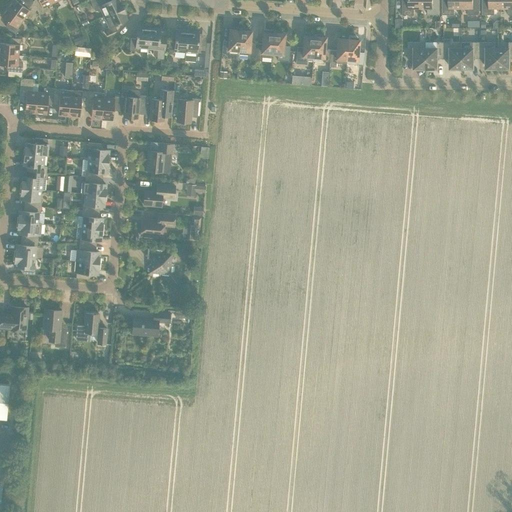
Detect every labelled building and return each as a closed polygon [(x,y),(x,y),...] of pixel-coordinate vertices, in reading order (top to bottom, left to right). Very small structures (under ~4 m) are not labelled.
[(9,6),(8,8),(24,20),(27,15),(31,18),(37,10),(33,2),(32,0),(19,0),(18,2),(15,0),(11,0),(9,4),(9,6)] [(36,0),(33,2),(37,10),(39,15),(49,10),(47,6),(52,4),(50,0),(36,0)] [(89,0),(91,3),(95,12),(97,11),(99,12),(101,11),(104,17),(123,8),(120,3),(119,3),(117,0),(89,0)] [(421,8),(420,0),(408,0),(409,0),(402,0),(402,15),(414,15),(414,8),(421,8)] [(420,0),(421,8),(427,8),(428,15),(439,15),(439,0),(433,0),(432,0),(420,0)] [(461,8),(460,0),(448,0),(449,0),(442,0),(442,15),(454,15),(454,8),(461,8)] [(460,0),(461,8),(468,8),(468,15),(479,15),(479,0),(473,0),(472,0),(460,0)] [(501,8),(500,0),(488,0),(489,0),(482,0),(482,15),(494,15),(494,8),(501,8)] [(511,0),(500,0),(501,8),(508,8),(508,15),(511,14),(511,0)] [(24,20),(8,8),(6,10),(4,10),(0,15),(2,16),(1,17),(9,23),(6,27),(16,35),(19,30),(17,28),(24,20)] [(123,8),(104,17),(109,27),(104,30),(106,36),(117,31),(115,25),(127,20),(125,15),(126,14),(123,8)] [(147,49),(149,28),(138,27),(136,39),(131,39),(129,51),(136,51),(138,53),(140,53),(141,48),(147,49)] [(149,28),(147,49),(154,50),(153,55),(155,56),(157,56),(157,59),(164,60),(165,42),(159,41),(160,29),(149,28)] [(238,54),(241,29),(232,28),(232,30),(230,30),(229,42),(223,41),(222,54),(228,54),(228,58),(238,59),(238,54)] [(249,56),(255,57),(256,44),(250,43),(251,32),(249,32),(250,30),(241,29),(238,54),(249,55),(249,56)] [(169,42),(168,54),(175,55),(174,58),(185,59),(186,52),(188,31),(176,30),(175,43),(169,42)] [(185,59),(185,61),(197,62),(198,57),(203,57),(205,57),(206,43),(198,42),(199,33),(199,32),(188,31),(186,52),(185,59)] [(256,44),(255,57),(255,61),(261,61),(262,57),(272,58),(272,54),(274,32),(265,31),(265,33),(263,33),(262,44),(256,44)] [(274,32),(272,54),(278,54),(277,60),(289,61),(290,47),(284,46),(285,35),(283,34),(283,33),(274,32)] [(313,57),(315,35),(306,35),(306,36),(304,36),(303,48),(297,47),(296,63),(307,65),(307,60),(313,61),(313,57)] [(313,61),(323,62),(330,63),(331,50),(325,50),(326,38),(324,38),(324,36),(315,35),(313,57),(313,61)] [(336,63),(347,64),(347,60),(349,38),(340,37),(340,39),(338,39),(337,51),(331,50),(330,63),(329,67),(336,67),(336,63)] [(0,54),(19,56),(19,50),(22,50),(22,45),(22,39),(10,38),(10,44),(0,43),(0,54)] [(349,38),(347,60),(347,64),(357,65),(363,66),(364,53),(358,52),(359,41),(357,41),(358,39),(349,38)] [(444,43),(444,56),(450,56),(450,69),(462,69),(462,48),(451,48),(451,42),(450,42),(450,38),(444,38),(444,43)] [(480,42),(462,42),(462,48),(462,69),(473,69),(473,56),(480,56),(480,42)] [(480,42),(480,56),(486,56),(486,69),(498,69),(498,48),(492,48),(492,42),(480,42)] [(509,48),(498,48),(498,69),(509,69),(509,56),(511,55),(511,42),(509,42),(509,48)] [(426,69),(426,49),(420,49),(420,43),(408,43),(408,56),(414,56),(414,69),(426,69)] [(426,49),(426,69),(437,69),(437,56),(444,56),(444,43),(437,43),(437,49),(426,49)] [(74,56),(82,57),(83,48),(75,47),(74,56)] [(19,56),(0,54),(0,65),(8,66),(7,72),(22,73),(23,61),(18,61),(19,56)] [(301,77),(300,85),(309,85),(310,77),(301,77)] [(36,112),(38,92),(32,92),(33,80),(24,79),(20,81),(19,101),(26,101),(25,111),(26,111),(26,113),(32,114),(34,112),(36,112)] [(38,92),(36,112),(38,112),(40,114),(46,115),(46,113),(47,113),(48,103),(53,104),(55,89),(44,88),(44,93),(38,92)] [(55,88),(55,89),(53,104),(59,104),(58,114),(59,114),(59,116),(65,116),(67,115),(69,115),(71,95),(72,90),(55,88)] [(147,96),(140,96),(140,92),(138,90),(129,89),(127,91),(126,97),(125,105),(124,117),(137,119),(138,114),(145,115),(147,96)] [(71,95),(69,115),(71,115),(73,117),(79,118),(79,116),(80,116),(81,106),(86,106),(87,94),(88,92),(72,90),(71,95)] [(164,117),(171,117),(174,91),(160,90),(159,100),(152,99),(150,120),(163,121),(164,117)] [(87,94),(86,106),(92,107),(91,117),(92,117),(92,119),(98,119),(100,118),(102,118),(104,98),(104,93),(98,93),(88,92),(87,94)] [(104,98),(102,118),(104,118),(106,120),(112,120),(112,119),(113,119),(114,109),(120,109),(120,104),(121,97),(115,96),(114,99),(104,98)] [(197,118),(199,99),(192,98),(192,101),(179,100),(177,120),(190,121),(191,117),(197,118)] [(26,143),(25,154),(44,156),(48,156),(49,144),(47,144),(47,139),(35,138),(34,144),(26,143)] [(85,160),(89,160),(108,162),(109,151),(100,150),(101,144),(88,143),(88,149),(86,149),(85,160)] [(148,151),(146,171),(169,173),(171,153),(173,153),(173,146),(159,145),(159,151),(148,151)] [(201,146),(200,157),(208,158),(209,147),(201,146)] [(32,172),(44,173),(45,167),(43,166),(44,156),(25,154),(24,165),(32,166),(32,172)] [(86,170),(85,177),(98,178),(98,175),(103,175),(103,172),(107,173),(108,162),(89,160),(88,170),(86,170)] [(23,177),(22,188),(40,190),(44,190),(45,180),(47,180),(48,173),(44,173),(32,172),(31,178),(23,177)] [(86,194),(105,195),(106,184),(97,184),(98,178),(85,177),(84,183),(83,183),(82,194),(86,194)] [(143,205),(161,206),(162,197),(174,198),(175,186),(157,185),(156,192),(144,191),(143,205)] [(29,200),(29,206),(41,207),(42,200),(39,200),(40,190),(22,188),(21,199),(29,200)] [(82,210),(94,212),(95,206),(104,206),(105,195),(86,194),(85,204),(83,204),(82,210)] [(18,222),(37,223),(38,213),(40,213),(41,207),(29,206),(28,212),(19,211),(18,222)] [(194,207),(194,214),(202,215),(202,207),(194,207)] [(78,217),(77,227),(83,228),(101,229),(102,218),(94,218),(94,212),(82,210),(81,217),(78,217)] [(141,236),(163,238),(164,226),(174,227),(175,215),(159,213),(158,221),(142,219),(141,236)] [(199,229),(200,217),(192,217),(191,228),(199,229)] [(37,223),(18,222),(17,233),(26,234),(25,240),(38,241),(39,235),(40,235),(41,224),(37,223)] [(77,227),(76,238),(80,238),(79,244),(91,245),(92,239),(100,240),(101,229),(83,228),(77,227)] [(16,245),(15,256),(34,258),(35,247),(37,247),(38,241),(25,240),(25,246),(16,245)] [(77,250),(76,261),(98,263),(99,252),(91,251),(91,245),(79,244),(78,250),(77,250)] [(188,255),(189,247),(181,246),(180,254),(188,255)] [(146,268),(145,276),(161,278),(161,274),(169,274),(173,279),(174,272),(174,267),(174,265),(170,264),(170,261),(175,257),(175,251),(148,248),(147,259),(151,259),(150,264),(146,268)] [(34,258),(15,256),(14,267),(23,268),(22,274),(35,275),(36,268),(33,268),(34,258)] [(98,263),(76,261),(75,272),(76,272),(76,278),(88,279),(89,273),(97,274),(98,263)] [(11,330),(26,331),(27,308),(13,307),(12,315),(0,314),(0,328),(11,329),(11,330)] [(60,328),(61,311),(45,310),(44,329),(51,329),(50,341),(55,342),(55,346),(65,347),(67,329),(60,328)] [(169,323),(170,314),(154,312),(153,319),(133,317),(132,334),(157,336),(158,322),(169,323)] [(98,328),(99,314),(86,313),(85,326),(77,326),(76,339),(88,340),(88,333),(100,334),(99,344),(106,345),(107,329),(98,328)] [(0,418),(6,419),(9,385),(0,383),(0,418)]
